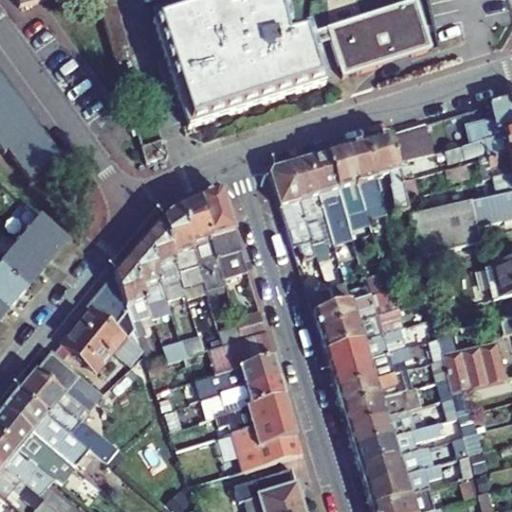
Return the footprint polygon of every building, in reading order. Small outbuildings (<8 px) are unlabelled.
[(47,0),(16,0),(19,9),(47,0)] [(204,0),(206,6),(153,23),(188,131),(329,87),(312,32),(294,37),(285,0),(204,0)] [(447,9),(445,0),(437,0),(440,10),(447,9)] [(460,61),(502,51),(496,25),(492,26),(486,0),(445,0),(447,9),(460,61)] [(114,2),(97,7),(112,55),(124,51),(128,50),(114,2)] [(124,51),(112,55),(115,66),(127,62),(124,51)] [(350,67),(357,97),(375,92),(375,91),(389,87),(382,58),(350,67)] [(58,162),(0,82),(0,149),(4,155),(8,153),(30,182),(58,162)] [(499,121),(494,122),(464,130),(469,148),(511,136),(511,101),(495,106),(499,121)] [(495,106),(490,108),(494,122),(499,121),(495,106)] [(433,157),(424,127),(407,132),(415,161),(433,157)] [(415,161),(407,132),(390,137),(397,165),(415,161)] [(511,136),(469,148),(443,154),(447,167),(479,157),(482,164),(497,160),(511,156),(511,136)] [(397,165),(390,137),(365,145),(379,191),(381,199),(390,196),(399,240),(405,239),(413,237),(409,220),(409,219),(405,202),(401,184),(397,165)] [(145,166),(168,158),(163,142),(141,149),(145,166)] [(379,191),(365,145),(346,150),(364,213),(368,224),(378,221),(377,216),(384,214),(381,199),(379,191)] [(364,213),(346,150),(326,156),(344,215),(345,218),(364,213)] [(344,215),(326,156),(307,162),(325,223),(334,253),(345,250),(335,218),(344,215)] [(511,156),(497,160),(482,164),(478,165),(482,183),(492,181),(511,176),(511,156)] [(325,223),(307,162),(288,168),(315,259),(321,257),(326,256),(317,225),(325,223)] [(315,259),(288,168),(273,172),(272,172),(269,179),(292,251),(298,249),(302,264),(315,260),(315,259)] [(469,181),(466,168),(445,173),(448,186),(469,181)] [(511,176),(492,181),(497,200),(511,196),(511,176)] [(416,199),(412,182),(401,184),(405,202),(416,199)] [(247,275),(222,196),(222,195),(215,192),(215,193),(197,201),(222,282),(247,275)] [(511,196),(497,200),(409,220),(413,237),(416,252),(418,260),(480,246),(476,230),(511,222),(511,196)] [(222,282),(197,201),(178,210),(183,225),(202,285),(205,295),(224,289),(222,282)] [(202,285),(183,225),(178,210),(161,221),(171,248),(184,290),(202,285)] [(364,213),(345,218),(348,230),(368,224),(364,213)] [(345,250),(354,248),(348,230),(345,218),(344,215),(335,218),(345,250)] [(66,243),(41,222),(30,234),(14,221),(5,232),(20,245),(46,267),(66,243)] [(184,290),(171,248),(161,221),(145,240),(166,302),(185,296),(184,290)] [(46,267),(20,245),(5,232),(0,237),(0,267),(1,268),(27,290),(46,267)] [(416,252),(413,237),(405,239),(408,253),(416,252)] [(166,302),(145,240),(129,259),(150,319),(151,322),(170,315),(166,302)] [(150,319),(129,259),(112,278),(124,311),(136,341),(144,339),(144,338),(142,331),(139,323),(150,319)] [(493,303),(511,298),(511,263),(485,270),(493,303)] [(27,290),(1,268),(0,267),(0,307),(7,313),(27,290)] [(132,331),(124,311),(112,278),(85,311),(89,314),(62,348),(96,375),(132,331)] [(205,295),(202,285),(184,290),(185,296),(187,300),(205,295)] [(349,303),(344,287),(325,293),(326,294),(330,308),(349,303)] [(402,311),(396,291),(391,293),(397,313),(402,311)] [(386,294),(368,299),(350,305),(331,311),(312,316),(318,337),(397,313),(391,293),(386,294)] [(330,308),(326,294),(307,300),(312,316),(331,311),(330,308)] [(397,313),(318,337),(324,356),(392,336),(389,327),(401,323),(397,313)] [(264,331),(259,314),(234,321),(237,330),(241,343),(266,336),(264,331)] [(151,322),(150,319),(139,323),(142,331),(153,327),(151,322)] [(511,319),(499,322),(502,338),(511,335),(511,319)] [(403,332),(401,323),(389,327),(392,336),(398,334),(403,332)] [(436,336),(433,323),(422,326),(428,346),(437,343),(436,336)] [(241,343),(237,330),(218,335),(222,349),(241,343)] [(392,336),(324,356),(330,375),(388,358),(385,349),(401,344),(398,334),(392,336)] [(222,349),(218,335),(200,341),(204,355),(206,354),(222,349)] [(266,336),(241,343),(222,349),(206,354),(213,379),(273,361),(266,336)] [(204,355),(200,341),(199,338),(180,344),(185,361),(204,355)] [(144,339),(136,341),(143,358),(150,355),(144,339)] [(440,358),(437,343),(428,346),(433,365),(442,363),(440,358)] [(185,361),(180,344),(161,350),(167,366),(185,361)] [(506,383),(497,345),(440,358),(442,363),(446,382),(449,396),(506,383)] [(388,358),(330,375),(335,395),(400,375),(406,373),(404,364),(412,361),(409,352),(388,358)] [(79,379),(50,355),(18,395),(88,453),(106,467),(117,453),(81,424),(88,416),(65,397),(79,379)] [(273,361),(213,379),(194,385),(200,404),(209,401),(279,380),(273,361)] [(446,382),(442,363),(433,365),(431,366),(436,385),(446,382)] [(400,375),(335,395),(341,414),(406,394),(400,375)] [(279,380),(209,401),(215,420),(285,399),(279,380)] [(406,394),(341,414),(347,433),(405,415),(421,411),(415,391),(406,394)] [(88,453),(18,395),(3,413),(74,470),(88,453)] [(285,399),(215,420),(206,423),(210,437),(229,432),(231,437),(290,419),(285,399)] [(215,420),(209,401),(200,404),(206,423),(215,420)] [(74,470),(3,413),(0,416),(0,439),(53,482),(60,488),(74,470)] [(405,415),(347,433),(353,452),(411,435),(405,415)] [(476,435),(472,418),(456,422),(461,439),(476,435)] [(302,458),(290,419),(231,437),(243,476),(302,458)] [(411,435),(353,452),(359,472),(416,453),(414,445),(444,437),(441,426),(411,435)] [(481,453),(476,435),(461,439),(462,441),(467,457),(481,453)] [(53,482),(0,439),(0,469),(50,511),(61,511),(65,507),(46,491),(53,482)] [(467,457),(462,441),(452,443),(457,463),(458,462),(468,460),(467,458),(467,457)] [(416,453),(359,472),(364,491),(427,472),(421,452),(416,453)] [(471,478),(468,460),(458,462),(463,482),(471,480),(471,478)] [(427,472),(364,491),(370,510),(428,493),(429,493),(427,484),(442,479),(439,468),(427,472)] [(50,511),(0,469),(0,498),(5,503),(12,495),(32,511),(50,511)] [(125,483),(110,471),(106,476),(121,489),(125,483)] [(302,511),(291,473),(253,485),(257,500),(244,504),(246,511),(302,511)] [(96,488),(85,479),(77,488),(89,498),(96,488)] [(102,493),(96,488),(89,498),(94,502),(102,493)] [(433,511),(428,493),(370,510),(370,511),(433,511)] [(490,511),(486,495),(476,498),(477,500),(480,511),(490,511)]
